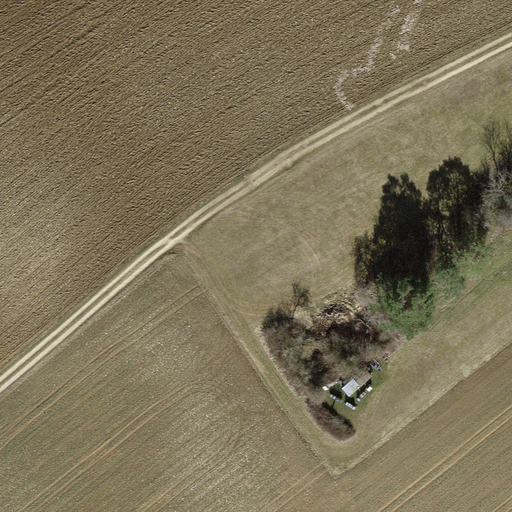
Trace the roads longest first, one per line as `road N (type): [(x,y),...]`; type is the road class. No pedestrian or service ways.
road 1 (track): [(0,390),(275,165),(511,43)]
road 2 (track): [(180,235),(318,427),(346,437),(374,404),(401,320)]
